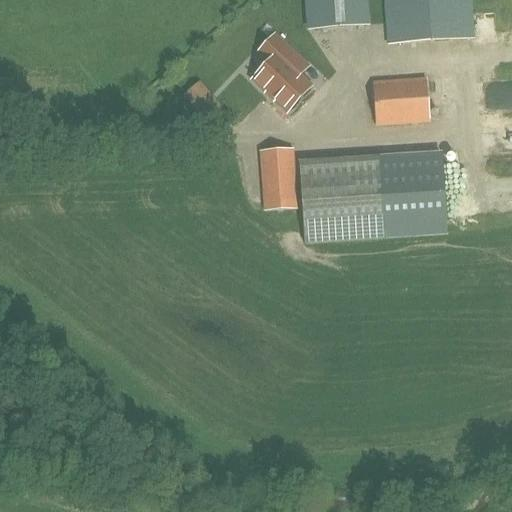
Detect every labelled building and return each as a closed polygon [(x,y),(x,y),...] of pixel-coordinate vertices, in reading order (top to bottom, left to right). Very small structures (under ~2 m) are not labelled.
[(305,0),(308,31),(368,26),(366,0),(305,0)] [(511,0),(385,0),(389,45),(473,39),(511,36),(511,0)] [(283,115),(292,106),(299,99),(307,90),(295,79),(304,70),(270,39),(255,55),(265,65),(248,83),(283,115)] [(200,80),(182,95),(204,121),(222,105),(200,80)] [(375,127),(430,123),(427,81),(373,85),(375,127)] [(260,152),(265,213),(296,211),(292,150),(260,152)] [(381,158),(299,164),(305,246),(386,239),(381,158)]
